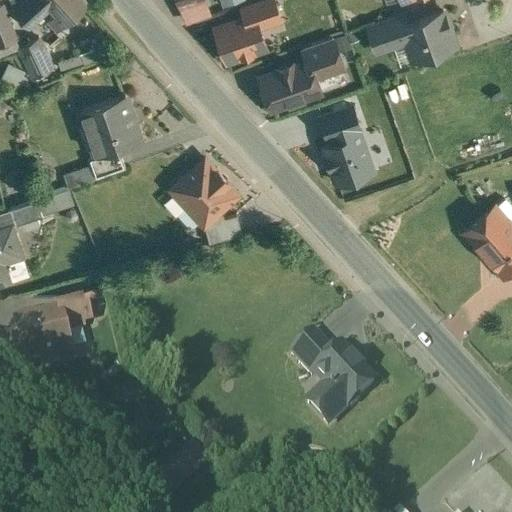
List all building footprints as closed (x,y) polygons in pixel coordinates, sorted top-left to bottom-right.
[(83,0),(23,0),(11,11),(26,28),(41,15),(56,31),(86,4),(83,0)] [(275,0),(254,0),(240,5),(244,16),(254,13),(257,22),(280,14),(275,0)] [(3,4),(0,5),(0,43),(16,37),(3,4)] [(403,11),(367,23),(376,49),(406,38),(402,27),(408,25),(403,11)] [(443,11),(418,19),(418,21),(408,25),(402,27),(406,38),(408,44),(412,42),(417,56),(420,55),(423,56),(434,52),(436,50),(455,43),(443,11)] [(244,16),(215,27),(217,33),(216,36),(222,53),(225,54),(227,60),(266,47),(257,22),(254,13),(244,16)] [(307,59),(293,64),(292,62),(278,67),(279,69),(260,76),(271,108),(302,97),(303,99),(315,94),(315,92),(320,90),(315,76),(343,66),(332,36),(303,46),(307,59)] [(38,37),(18,46),(32,78),(52,68),(38,37)] [(125,94),(80,110),(95,154),(102,152),(103,153),(118,148),(141,140),(125,94)] [(118,148),(103,153),(102,152),(95,154),(88,157),(91,165),(95,177),(125,167),(118,148)] [(203,160),(180,180),(180,181),(164,195),(176,210),(193,196),(208,212),(231,191),(203,160)] [(91,165),(65,174),(69,185),(69,186),(95,177),(91,165)] [(38,199),(10,208),(16,224),(43,215),(38,199)] [(511,226),(495,207),(466,232),(504,275),(507,272),(510,273),(511,271),(511,226)] [(212,221),(180,228),(184,246),(216,239),(212,221)] [(13,224),(0,228),(0,282),(10,279),(4,261),(23,255),(13,224)] [(81,288),(54,295),(59,315),(60,314),(64,330),(90,323),(81,288)] [(59,315),(16,326),(22,351),(26,366),(71,355),(64,330),(60,314),(59,315)] [(334,355),(313,333),(290,355),(311,378),(315,374),(314,373),(334,355)] [(373,384),(340,349),(334,355),(314,373),(315,374),(329,390),(329,395),(317,407),(331,423),(346,408),(351,409),(357,403),(357,398),(373,384)] [(22,351),(3,356),(9,380),(28,375),(26,366),(22,351)] [(98,436),(83,425),(78,433),(92,444),(98,436)] [(197,448),(162,481),(173,493),(208,460),(197,448)]
